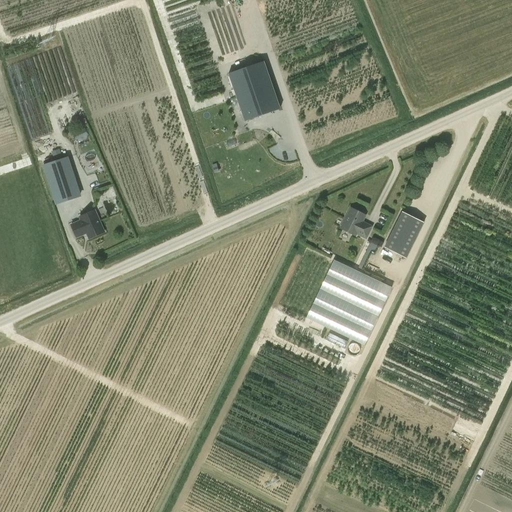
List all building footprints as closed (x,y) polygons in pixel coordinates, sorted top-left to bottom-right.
[(264,62),(228,74),(244,121),(280,109),(264,62)] [(236,102),(230,103),(234,123),(241,122),(236,102)] [(59,150),(52,152),(55,160),(61,158),(59,150)] [(43,166),(55,203),(80,196),(68,158),(43,166)] [(365,224),(365,225),(361,223),(365,216),(350,208),(340,228),(355,236),(356,234),(366,238),(372,227),(365,224)] [(103,232),(93,210),(78,217),(80,221),(71,225),(77,238),(86,234),(88,239),(103,232)] [(424,222),(402,212),(384,248),(406,258),(424,222)] [(370,243),(358,269),(361,271),(371,250),(375,252),(377,246),(370,243)] [(333,260),(306,318),(364,346),(392,288),(333,260)]
